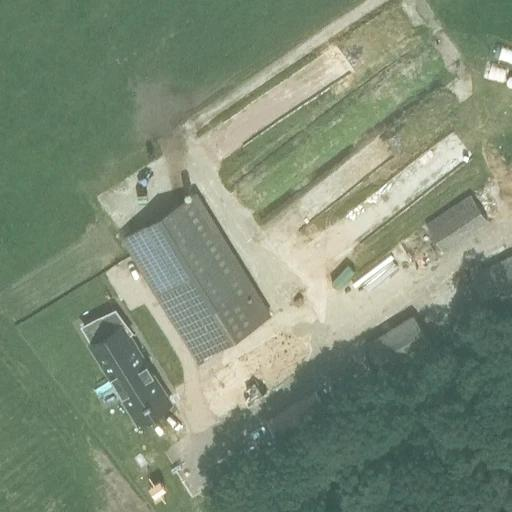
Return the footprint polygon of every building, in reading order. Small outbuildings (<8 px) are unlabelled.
[(345,239),(353,250),(428,194),(410,170),(324,234),(334,247),(345,239)] [(324,215),(350,182),(337,172),(311,205),(324,215)] [(195,192),(140,226),(123,236),(197,358),(269,314),(195,192)] [(481,197),(430,220),(443,249),(494,225),(481,197)] [(511,255),(483,270),(480,264),(467,270),(490,318),(511,307),(511,255)] [(150,399),(149,397),(162,389),(129,334),(124,325),(127,323),(115,307),(105,312),(106,312),(96,318),(105,334),(91,342),(90,343),(99,359),(102,357),(133,407),(143,401),(144,403),(150,399)] [(369,345),(379,362),(427,332),(416,315),(369,345)] [(287,338),(216,381),(217,382),(236,413),(236,414),(307,371),(287,338)] [(281,444),(329,415),(315,391),(267,420),(281,444)]
